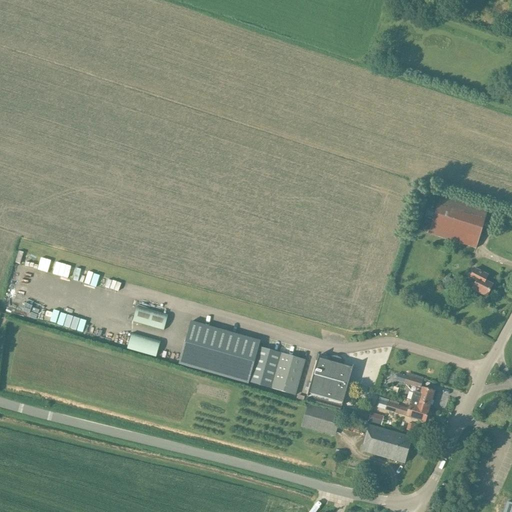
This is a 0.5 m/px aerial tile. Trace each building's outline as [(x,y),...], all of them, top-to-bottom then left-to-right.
[(428,234),(476,249),(487,211),(439,196),(428,234)] [(60,263),(56,275),(117,291),(120,280),(88,272),(88,271),(60,263)] [(468,287),(471,289),(486,297),(492,284),(485,281),(488,275),(475,268),(470,278),(465,280),(468,287)] [(455,292),(459,283),(446,277),(442,286),(455,292)] [(50,301),(45,321),(92,334),(92,335),(113,341),(116,329),(108,326),(110,319),(97,316),(95,322),(71,315),(75,303),(58,298),(57,303),(50,301)] [(23,311),(37,316),(40,307),(27,302),(23,311)] [(132,322),(163,331),(168,315),(137,307),(132,322)] [(248,384),(248,383),(258,347),(260,341),(191,321),(178,365),(248,384)] [(156,357),(160,342),(131,334),(127,349),(156,357)] [(258,347),(248,383),(295,396),(305,360),(258,347)] [(308,396),(309,393),(342,403),(342,406),(354,365),(353,365),(352,368),(341,365),(342,360),(332,357),(330,362),(319,358),(320,355),(319,355),(307,396),(308,396)] [(397,374),(395,381),(404,383),(406,377),(397,374)] [(404,384),(420,389),(422,381),(406,376),(406,377),(404,383),(404,384)] [(425,405),(429,407),(434,392),(421,388),(419,393),(413,392),(410,401),(425,405)] [(376,407),(385,410),(387,402),(379,400),(376,407)] [(387,402),(385,410),(425,422),(425,420),(428,420),(429,415),(427,413),(429,407),(425,405),(410,401),(408,408),(398,405),(389,403),(388,402),(387,402)] [(335,437),(341,414),(308,405),(301,427),(335,437)] [(370,415),(369,421),(380,424),(382,418),(370,415)] [(411,424),(409,431),(420,434),(421,428),(422,427),(411,424)] [(369,425),(361,451),(404,463),(411,438),(369,425)] [(439,488),(444,491),(447,485),(441,482),(439,488)] [(511,511),(511,503),(507,502),(503,511),(511,511)]
